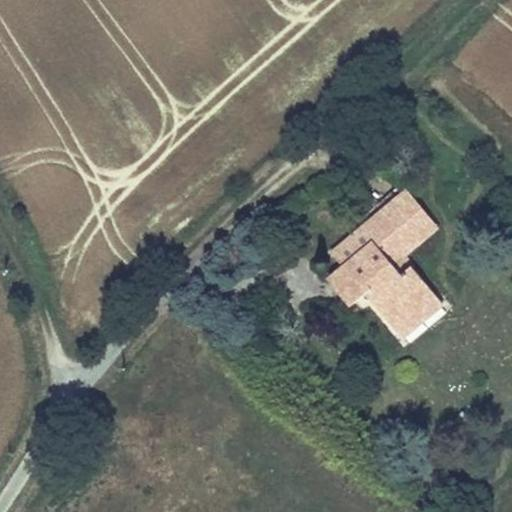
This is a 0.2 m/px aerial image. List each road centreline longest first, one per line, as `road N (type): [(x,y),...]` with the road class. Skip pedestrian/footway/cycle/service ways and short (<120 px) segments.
road 1 (unknown): [(61,376),(110,342),(272,192)]
road 2 (track): [(64,399),(36,280),(0,216)]
